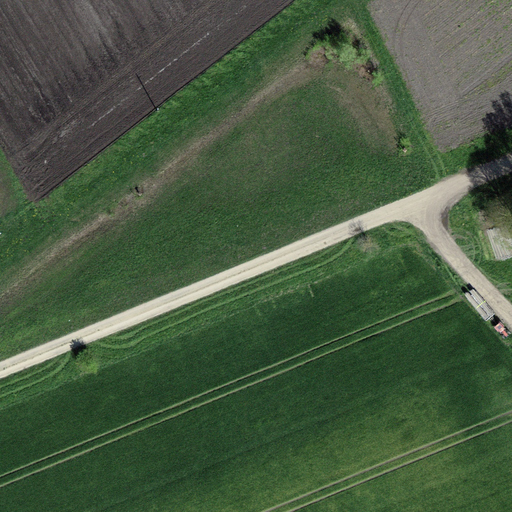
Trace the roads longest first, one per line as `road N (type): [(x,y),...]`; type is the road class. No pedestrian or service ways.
road 1 (track): [(511,167),(0,380)]
road 2 (track): [(410,210),(511,324)]
